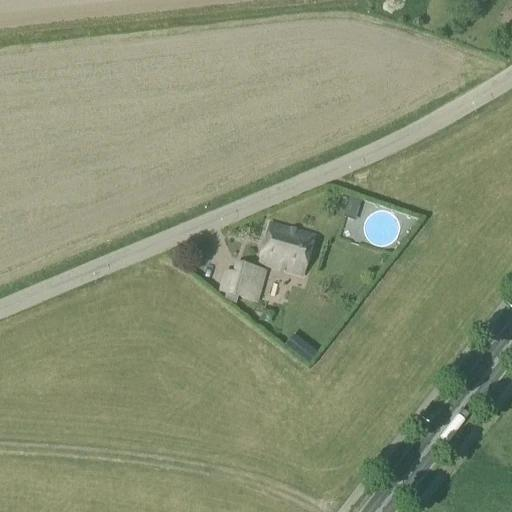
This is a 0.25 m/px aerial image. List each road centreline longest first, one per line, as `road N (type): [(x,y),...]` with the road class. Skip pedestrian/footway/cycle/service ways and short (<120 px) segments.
road 1 (residential): [(511,78),(318,176),(0,313)]
road 2 (track): [(0,449),(227,475),(320,511)]
road 3 (primary): [(378,511),(511,341)]
